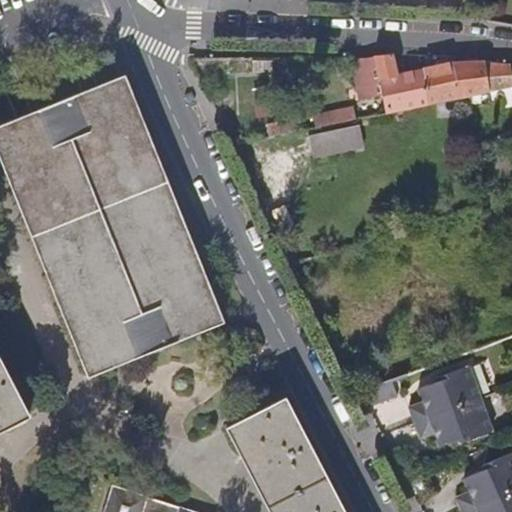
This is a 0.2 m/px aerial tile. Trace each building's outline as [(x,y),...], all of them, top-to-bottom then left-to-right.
[(372,58),(351,58),(358,94),(363,93),(365,101),(382,97),(387,116),(429,106),(421,70),(398,75),(393,55),(372,58)] [(271,59),(253,59),(253,74),(272,74),(271,59)] [(429,106),(437,105),(461,99),(453,63),(421,70),(429,106)] [(461,99),(474,97),(502,90),(511,87),(511,77),(510,65),(485,63),(467,63),(453,63),(461,99)] [(144,117),(126,73),(96,85),(83,91),(16,118),(0,124),(0,156),(87,376),(224,321),(144,117)] [(504,100),(502,90),(474,97),(476,106),(504,100)] [(318,131),(357,122),(354,108),(315,117),(318,131)] [(284,138),(305,133),(301,122),(282,126),(284,138)] [(271,141),(284,138),(282,126),(268,129),(271,141)] [(350,129),(300,140),(305,161),(355,150),(350,129)] [(230,139),(235,149),(244,147),(241,136),(230,139)] [(443,307),(483,288),(461,241),(421,261),(443,307)] [(253,350),(243,329),(239,327),(236,327),(233,328),(230,329),(228,332),(225,335),(225,340),(233,359),(237,362),(250,357),(253,354),(253,350)] [(0,422),(27,409),(2,361),(0,361),(0,422)] [(438,435),(443,448),(462,441),(464,446),(499,433),(474,367),(448,377),(449,380),(421,390),(426,404),(413,409),(424,441),(438,435)] [(406,375),(361,392),(369,408),(413,393),(406,375)] [(338,511),(279,398),(231,423),(277,511),(338,511)] [(79,456),(74,472),(86,476),(90,467),(92,460),(79,456)] [(493,470),(468,482),(473,493),(460,500),(465,511),(511,511),(511,457),(492,467),(493,470)] [(199,511),(112,484),(102,511),(199,511)]
